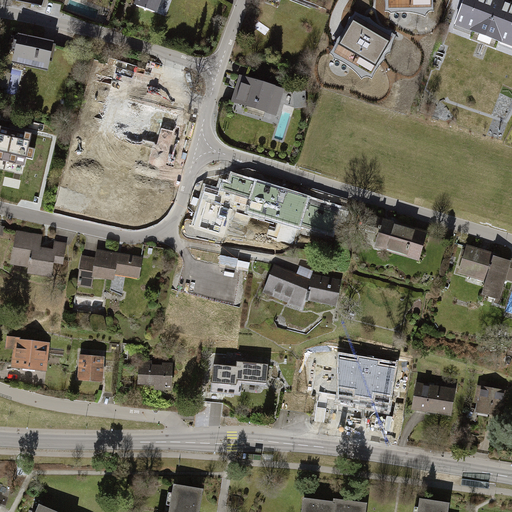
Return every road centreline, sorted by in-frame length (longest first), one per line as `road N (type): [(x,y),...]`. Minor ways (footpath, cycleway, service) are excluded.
road 1 (residential): [(511,241),(200,147)]
road 2 (tertiary): [(511,477),(379,455),(212,442)]
road 3 (residential): [(200,147),(163,231),(141,237),(0,206)]
road 4 (residential): [(0,10),(216,70)]
road 5 (residential): [(0,388),(195,425),(212,442)]
road 6 (tertiary): [(212,442),(0,438)]
